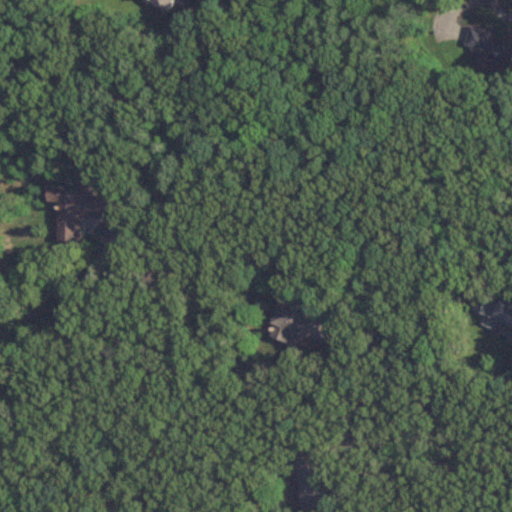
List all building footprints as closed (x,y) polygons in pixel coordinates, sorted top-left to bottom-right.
[(470,47),(477,48),(475,61),(511,67),(511,42),(492,39),(493,29),(473,26),(470,47)] [(82,242),(83,217),(123,218),(123,201),(96,200),(97,190),(52,189),(52,203),(62,203),(61,242),(82,242)] [(496,331),(500,322),(511,327),(511,298),(484,287),(475,311),(486,316),(482,325),(496,331)] [(274,337),(303,345),(306,336),(331,344),(338,319),(285,303),(274,337)] [(326,450),(293,457),(305,511),(311,511),(339,506),(326,450)]
